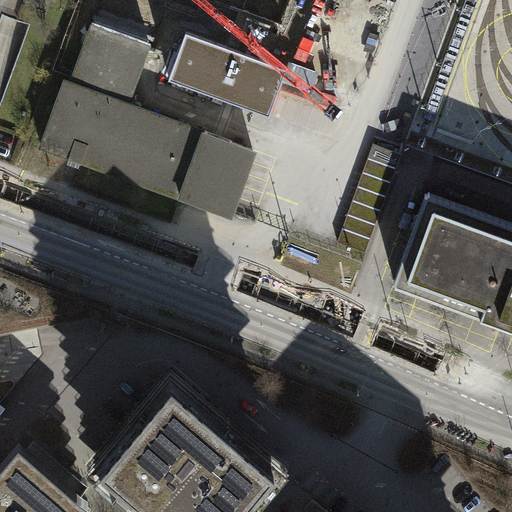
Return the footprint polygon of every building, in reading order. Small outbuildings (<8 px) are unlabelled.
[(284,0),(227,0),(278,18),(284,0)] [(48,127),(42,144),(73,156),(182,196),(181,196),(209,206),(230,213),(254,148),(128,102),(149,45),(94,25),(73,83),(67,80),(49,128),(48,127)] [(186,31),(169,78),(270,115),(287,68),(186,31)] [(361,251),(397,153),(369,143),(333,241),(361,251)] [(511,223),(422,191),(389,282),(511,326),(511,223)] [(171,377),(100,462),(160,511),(237,511),(263,481),(277,465),(232,427),(171,377)] [(0,511),(75,511),(85,501),(15,442),(0,459),(0,511)] [(327,511),(313,500),(305,509),(309,511),(327,511)]
